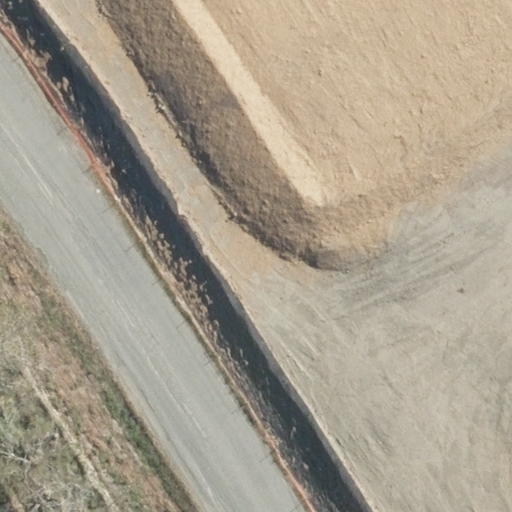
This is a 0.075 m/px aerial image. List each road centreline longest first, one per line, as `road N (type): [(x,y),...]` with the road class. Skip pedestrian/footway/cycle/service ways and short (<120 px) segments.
road 1 (secondary): [(12,0),(318,431)]
road 2 (secondary): [(198,506),(0,200)]
road 3 (residential): [(318,431),(511,311)]
road 4 (residential): [(198,506),(318,431)]
